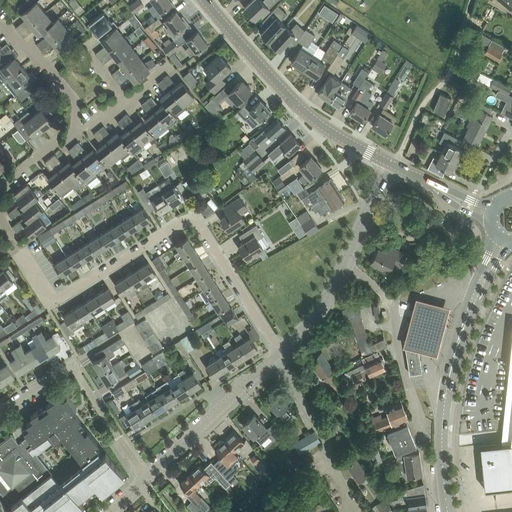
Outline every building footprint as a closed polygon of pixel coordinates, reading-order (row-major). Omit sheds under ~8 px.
[(30,0),(27,0),(23,3),(28,8),(29,7),(34,4),(30,0)] [(69,0),(69,1),(70,2),(69,3),(79,15),(85,11),(76,0),(69,0)] [(143,5),(139,0),(135,0),(128,6),(133,12),(143,5)] [(154,16),(164,8),(172,2),(169,0),(152,0),(155,3),(148,9),(154,16)] [(252,0),(252,1),(244,8),(255,19),(260,14),(262,15),(269,8),(275,2),(277,0),(263,0),(263,1),(261,0),(252,0)] [(27,17),(15,27),(19,32),(44,12),(36,2),(34,4),(29,7),(28,8),(23,12),(27,17)] [(329,15),(333,7),(327,4),(323,13),(329,15)] [(270,23),(261,32),(262,34),(261,35),(267,41),(269,40),(270,41),(285,25),(280,21),(287,14),(277,5),(265,18),(270,23)] [(99,40),(118,26),(113,20),(111,21),(103,11),(96,17),(89,23),(97,33),(95,35),(99,40)] [(174,39),(177,37),(183,32),(191,26),(182,16),(181,17),(176,11),(164,20),(169,26),(166,28),(174,39)] [(53,22),(44,12),(19,32),(23,37),(35,28),(40,33),(44,29),(53,22)] [(340,12),(335,20),(339,23),(342,17),(343,15),(340,12)] [(133,14),(128,18),(136,28),(139,26),(141,24),(133,14)] [(152,15),(146,19),(149,24),(155,20),(152,15)] [(145,28),(154,38),(160,33),(156,28),(163,23),(158,17),(155,20),(149,24),(147,26),(145,28)] [(40,49),(66,28),(58,18),(53,22),(44,29),(48,34),(36,44),(40,49)] [(349,19),(347,22),(354,27),(356,24),(349,19)] [(83,32),(85,30),(77,20),(75,22),(83,32)] [(285,25),(270,41),(272,42),(270,44),(277,50),(278,49),(279,50),(288,40),(295,46),(298,41),(305,31),(304,30),(296,23),(290,30),(285,25)] [(357,25),(351,33),(365,42),(370,34),(357,25)] [(136,28),(134,30),(138,35),(142,31),(139,26),(136,28)] [(107,43),(95,53),(99,58),(124,38),(116,27),(103,38),(107,43)] [(40,49),(44,54),(56,44),(61,49),(74,39),(68,31),(66,28),(40,49)] [(305,31),(298,41),(303,44),(307,47),(311,41),(315,35),(305,29),(304,30),(305,31)] [(190,56),(199,49),(207,43),(197,31),(189,37),(186,39),(190,45),(185,49),(190,56)] [(148,36),(144,40),(152,49),(156,46),(148,36)] [(99,58),(103,63),(115,54),(119,59),(133,48),(124,38),(99,58)] [(492,39),(485,52),(498,59),(505,46),(492,39)] [(163,48),(168,54),(178,47),(173,40),(163,48)] [(313,55),(303,70),(315,77),(320,69),(325,63),(327,59),(331,63),(337,53),(342,45),(334,40),(330,46),(326,51),(319,46),(313,55)] [(0,47),(0,58),(11,49),(6,43),(0,48),(0,47)] [(300,47),(291,62),(303,70),(313,55),(301,47),(300,47)] [(11,49),(0,58),(0,77),(3,80),(22,65),(15,57),(18,55),(13,48),(11,49)] [(123,64),(111,74),(115,79),(141,59),(133,48),(119,59),(123,64)] [(382,50),(377,59),(381,61),(382,62),(387,53),(382,50)] [(331,63),(327,68),(334,73),(344,58),(337,53),(331,63)] [(219,54),(211,61),(205,67),(213,77),(206,83),(214,92),(217,89),(225,82),(220,77),(231,67),(219,54)] [(358,54),(351,65),(356,69),(363,57),(358,54)] [(141,59),(115,79),(119,84),(131,74),(135,80),(149,69),(156,64),(152,59),(144,62),(143,61),(141,59)] [(178,59),(174,62),(178,67),(182,64),(178,59)] [(377,59),(371,68),(375,71),(381,61),(377,59)] [(462,64),(460,72),(464,74),(470,69),(462,64)] [(15,95),(29,84),(37,78),(32,71),(29,74),(22,65),(3,80),(15,95)] [(358,74),(353,82),(354,83),(359,86),(359,87),(365,78),(369,72),(362,68),(358,74)] [(409,81),(412,70),(406,69),(403,79),(409,81)] [(323,84),(318,93),(329,100),(341,81),(336,78),(330,74),(323,84)] [(168,75),(163,79),(183,104),(194,96),(182,81),(176,85),(168,75)] [(357,101),(350,112),(362,120),(373,104),(367,100),(372,93),(367,90),(372,83),(365,78),(359,87),(359,86),(357,89),(363,92),(357,101)] [(386,91),(380,102),(387,106),(394,95),(398,88),(396,87),(399,81),(394,78),(386,91)] [(163,79),(157,83),(167,95),(162,99),(161,97),(161,98),(166,104),(177,117),(175,115),(186,108),(183,104),(163,79)] [(493,79),(490,85),(498,89),(507,94),(508,93),(511,87),(493,79)] [(233,88),(228,93),(240,106),(241,107),(249,99),(245,95),(250,91),(249,91),(240,81),(233,88)] [(341,81),(329,100),(340,107),(345,99),(351,89),(352,88),(341,81)] [(498,89),(495,94),(506,100),(500,112),(511,117),(511,95),(508,93),(507,94),(498,89)] [(225,96),(220,90),(205,105),(212,115),(221,107),(217,103),(225,96)] [(440,93),(433,110),(444,115),(451,97),(440,93)] [(166,104),(161,108),(151,96),(146,100),(166,126),(177,117),(166,104)] [(245,119),(253,127),(270,111),(260,99),(251,108),(247,103),(237,112),(245,120),(245,119)] [(166,126),(146,100),(141,104),(151,116),(146,120),(144,119),(156,134),(166,126)] [(33,115),(32,116),(43,130),(52,123),(50,120),(53,118),(48,111),(51,109),(47,104),(42,108),(41,108),(33,115)] [(469,127),(462,141),(466,142),(467,139),(477,144),(493,115),(484,110),(477,107),(473,113),(476,114),(469,127)] [(377,117),(372,125),(385,133),(388,129),(391,131),(396,124),(393,122),(396,117),(388,111),(383,108),(377,117)] [(35,137),(43,130),(32,116),(28,111),(13,123),(27,140),(33,135),(35,137)] [(122,117),(142,143),(148,139),(151,143),(156,139),(141,120),(140,120),(142,121),(137,125),(127,113),(122,117)] [(138,147),(142,143),(122,117),(117,121),(126,134),(121,137),(121,138),(129,147),(132,151),(134,154),(140,150),(138,147)] [(249,143),(239,152),(245,158),(254,150),(254,148),(256,148),(270,135),(272,138),(277,134),(285,127),(277,118),(269,125),(254,138),(253,136),(249,140),(249,143)] [(12,123),(7,127),(12,132),(16,129),(12,123)] [(209,128),(213,136),(221,132),(216,124),(209,128)] [(132,151),(129,147),(121,138),(121,137),(117,132),(118,134),(113,138),(103,126),(98,130),(119,155),(122,159),(132,151)] [(189,134),(188,131),(186,129),(175,136),(179,141),(189,134)] [(201,129),(195,133),(198,138),(204,134),(201,129)] [(98,130),(93,134),(103,146),(98,150),(97,148),(96,149),(108,164),(119,155),(98,130)] [(439,142),(440,143),(445,145),(442,152),(441,153),(456,161),(462,150),(466,142),(462,141),(444,132),(440,141),(439,142)] [(175,136),(174,136),(172,133),(169,135),(169,142),(170,145),(179,141),(175,136)] [(289,153),(292,150),(300,143),(291,133),(268,153),(273,159),(285,148),(289,153)] [(94,172),(104,163),(92,148),(92,149),(93,150),(88,154),(78,141),(73,145),(94,172)] [(410,156),(417,159),(423,144),(416,141),(410,156)] [(165,142),(159,146),(162,150),(163,150),(168,147),(165,142)] [(97,175),(94,172),(73,145),(68,150),(78,162),(73,166),(83,180),(84,181),(87,184),(97,175)] [(1,149),(0,147),(0,165),(11,157),(6,151),(4,153),(1,149)] [(240,166),(243,169),(259,156),(254,150),(245,158),(243,160),(239,164),(240,166)] [(294,166),(304,157),(299,152),(289,161),(294,166)] [(432,159),(427,168),(442,176),(446,169),(450,172),(452,168),(455,168),(458,163),(456,161),(441,153),(438,159),(433,157),(432,159)] [(65,167),(55,154),(49,158),(70,184),(74,189),(84,181),(83,180),(73,166),(69,161),(68,161),(70,163),(65,167)] [(243,169),(242,171),(251,182),(256,178),(252,173),(254,171),(264,163),(259,156),(243,169)] [(303,183),(314,174),(321,168),(311,156),(299,166),(305,173),(299,178),(303,183)] [(164,157),(158,160),(161,165),(159,167),(165,176),(173,171),(167,161),(165,158),(164,157)] [(49,158),(44,162),(54,175),(50,179),(48,177),(64,197),(74,189),(70,184),(49,158)] [(288,160),(284,164),(287,169),(292,165),(288,160)] [(279,177),(274,181),(279,188),(284,184),(279,177)] [(296,192),(303,188),(296,177),(288,183),(293,192),(294,194),(296,192)] [(165,179),(157,184),(171,205),(182,198),(179,193),(180,193),(179,191),(178,192),(174,185),(169,189),(165,183),(168,182),(165,179)] [(121,191),(129,185),(126,180),(118,186),(121,191)] [(335,195),(339,192),(329,180),(318,187),(309,194),(305,187),(303,188),(296,192),(301,199),(303,198),(304,199),(309,206),(312,204),(313,204),(332,190),(335,195)] [(27,182),(14,192),(18,197),(30,187),(27,183),(27,182)] [(142,187),(137,191),(145,203),(150,211),(156,207),(156,208),(157,207),(160,212),(171,205),(157,184),(145,191),(142,187)] [(33,191),(30,187),(18,197),(14,192),(14,191),(3,200),(7,205),(17,198),(20,203),(17,205),(22,210),(37,198),(38,197),(40,195),(43,192),(40,190),(39,189),(37,189),(35,189),(33,191)] [(110,198),(118,192),(115,187),(107,193),(110,198)] [(344,200),(339,192),(335,195),(332,190),(313,204),(321,215),(331,208),(332,208),(344,200)] [(200,193),(195,197),(199,201),(204,198),(200,193)] [(99,205),(107,199),(104,194),(96,200),(99,205)] [(43,199),(40,195),(38,197),(37,198),(22,210),(17,205),(7,213),(12,218),(21,211),(25,216),(22,218),(26,223),(42,211),(42,210),(43,210),(45,208),(47,206),(43,201),(43,199)] [(240,213),(247,209),(240,197),(223,207),(224,208),(228,205),(231,210),(220,217),(228,230),(244,220),(240,213)] [(93,201),(85,206),(88,211),(96,206),(93,201)] [(206,215),(213,209),(207,201),(199,208),(206,215)] [(143,207),(132,214),(139,225),(150,218),(143,207)] [(77,219),(85,213),(82,208),(74,214),(77,219)] [(35,233),(40,229),(51,220),(43,210),(42,210),(42,211),(26,223),(22,218),(12,226),(16,232),(24,225),(32,235),(32,236),(35,233)] [(128,232),(139,225),(132,214),(121,221),(128,232)] [(66,225),(74,220),(71,215),(63,220),(66,225)] [(307,234),(308,235),(318,228),(311,217),(301,224),(301,225),(306,232),(307,234)] [(110,228),(117,239),(128,232),(121,221),(110,228)] [(55,232),(63,227),(60,222),(52,227),(55,232)] [(248,239),(238,245),(247,259),(248,258),(249,260),(255,256),(254,254),(255,253),(259,251),(263,248),(268,245),(268,244),(263,235),(256,224),(247,230),(244,232),(244,233),(248,239)] [(301,225),(294,230),(299,238),(306,232),(301,225)] [(99,235),(106,246),(117,239),(110,228),(99,235)] [(38,236),(38,237),(45,248),(56,240),(52,234),(49,229),(38,236)] [(88,242),(95,253),(106,246),(99,235),(88,242)] [(187,237),(182,240),(176,244),(179,250),(174,253),(177,259),(178,259),(183,256),(194,248),(187,237)] [(88,242),(77,249),(84,260),(95,253),(88,242)] [(392,262),(400,266),(406,254),(392,247),(387,245),(384,250),(378,248),(371,261),(388,270),(392,262)] [(190,267),(201,259),(194,248),(183,256),(190,267)] [(73,267),(84,260),(77,249),(66,256),(73,267)] [(164,259),(161,254),(152,260),(159,271),(163,268),(164,268),(166,267),(162,261),(164,259)] [(62,274),(73,267),(66,256),(63,257),(55,263),(62,274)] [(190,267),(197,278),(208,271),(201,259),(190,267)] [(137,269),(144,280),(155,273),(153,270),(148,262),(137,269)] [(0,284),(3,288),(5,287),(13,280),(3,268),(0,270),(0,284)] [(168,276),(164,268),(163,268),(159,271),(164,279),(168,276)] [(137,269),(126,276),(133,287),(139,283),(142,288),(147,285),(144,280),(137,269)] [(204,289),(215,281),(208,271),(197,278),(204,289)] [(122,294),(127,291),(131,295),(136,292),(133,287),(126,276),(115,283),(120,291),(122,294)] [(175,287),(170,279),(166,282),(170,290),(175,287)] [(211,300),(222,292),(215,281),(204,289),(199,291),(206,302),(210,299),(211,300)] [(97,294),(104,306),(115,298),(108,287),(97,294)] [(182,298),(177,290),(173,293),(178,301),(182,298)] [(218,311),(221,309),(229,304),(222,292),(211,300),(218,311)] [(416,292),(404,342),(439,351),(452,302),(416,292)] [(167,293),(156,300),(159,304),(171,297),(167,293)] [(97,294),(86,301),(93,312),(104,306),(97,294)] [(145,307),(148,311),(159,304),(156,300),(153,302),(146,306),(145,307)] [(86,301),(75,308),(82,319),(93,312),(86,301)] [(189,309),(184,301),(179,304),(185,312),(189,309)] [(370,344),(358,304),(341,310),(345,321),(350,320),(362,356),(376,349),(377,351),(387,346),(383,338),(370,344)] [(223,313),(220,314),(223,320),(227,325),(230,324),(235,320),(238,318),(231,307),(223,313)] [(35,308),(25,316),(28,319),(31,318),(38,313),(35,308)] [(84,324),(82,319),(75,308),(63,315),(66,320),(60,323),(68,335),(74,331),(74,330),(84,324)] [(142,308),(134,313),(134,314),(137,318),(145,313),(142,308)] [(119,330),(134,320),(128,310),(121,315),(124,320),(116,325),(117,327),(119,330)] [(196,320),(191,312),(186,315),(192,323),(196,320)] [(216,324),(223,320),(220,314),(212,319),(216,324)] [(43,319),(41,316),(30,323),(32,326),(35,324),(43,319)] [(18,317),(14,321),(18,326),(23,323),(18,317)] [(143,319),(135,324),(139,331),(149,325),(145,318),(143,319)] [(112,319),(108,321),(115,332),(116,332),(119,330),(117,327),(116,325),(112,319)] [(201,332),(204,337),(215,331),(212,326),(209,321),(198,328),(200,333),(201,332)] [(4,328),(7,332),(16,326),(14,323),(10,325),(4,328)] [(20,329),(22,332),(30,327),(32,326),(30,323),(20,329)] [(154,332),(149,325),(139,331),(144,338),(154,332)] [(190,340),(200,333),(198,328),(180,339),(188,351),(195,347),(190,340)] [(9,336),(11,339),(22,332),(20,329),(9,336)] [(41,330),(37,333),(51,356),(55,353),(54,351),(60,347),(52,334),(46,338),(41,330)] [(256,331),(249,335),(250,337),(244,340),(240,333),(235,336),(234,337),(239,344),(246,356),(257,349),(253,341),(259,337),(256,331)] [(105,332),(94,339),(97,344),(108,337),(107,336),(105,332)] [(154,332),(144,338),(148,345),(158,339),(154,332)] [(47,358),(51,356),(37,333),(33,335),(32,336),(37,344),(31,347),(39,360),(45,356),(47,358)] [(0,345),(0,346),(11,339),(9,336),(0,342),(0,345)] [(100,373),(112,365),(108,359),(114,355),(111,350),(124,343),(121,337),(94,354),(97,359),(93,362),(100,373)] [(421,372),(421,369),(416,338),(404,339),(409,373),(416,372),(421,372)] [(94,339),(83,346),(86,351),(97,344),(94,339)] [(153,352),(161,347),(162,346),(158,339),(148,345),(153,352)] [(190,355),(188,351),(180,339),(175,343),(184,358),(190,355)] [(223,343),(228,351),(235,363),(246,356),(239,344),(233,347),(228,340),(223,343)] [(31,347),(25,351),(20,343),(15,346),(30,369),(34,366),(33,364),(39,360),(31,347)] [(507,441),(503,442),(503,443),(511,442),(511,343),(511,344),(503,430),(503,432),(506,432),(507,441)] [(26,372),(30,369),(15,346),(11,349),(16,357),(10,361),(12,365),(18,374),(24,369),(26,372)] [(354,382),(375,372),(385,368),(383,363),(384,362),(382,358),(380,358),(377,351),(376,349),(362,356),(362,357),(366,367),(350,374),(354,382)] [(155,355),(152,357),(156,362),(158,366),(165,362),(164,361),(163,358),(167,355),(163,350),(159,352),(155,355)] [(216,358),(224,370),(235,363),(228,351),(216,358)] [(317,380),(321,378),(321,377),(334,370),(321,352),(310,362),(306,364),(317,380)] [(145,361),(149,367),(156,362),(152,357),(145,361)] [(205,365),(208,368),(213,377),(224,370),(216,358),(205,365)] [(118,361),(112,365),(100,373),(107,384),(115,379),(125,373),(122,368),(118,361)] [(14,376),(9,367),(6,363),(0,366),(0,376),(5,385),(9,382),(8,380),(14,376)] [(127,372),(130,377),(141,370),(141,369),(139,365),(138,363),(130,369),(126,371),(127,372)] [(178,372),(182,379),(190,391),(201,384),(193,371),(187,375),(183,369),(178,372)] [(141,373),(134,378),(137,383),(144,379),(144,378),(141,373)] [(321,378),(317,380),(327,396),(341,388),(331,373),(321,379),(321,378)] [(130,387),(137,383),(134,378),(127,382),(130,387)] [(171,386),(179,398),(190,391),(182,379),(171,386)] [(167,380),(156,387),(156,388),(159,393),(167,406),(179,398),(171,386),(167,380)] [(126,390),(123,384),(112,391),(116,397),(126,390)] [(145,395),(148,400),(156,413),(167,405),(159,393),(156,388),(145,395)] [(272,408),(274,411),(277,414),(278,413),(284,420),(290,415),(284,408),(289,404),(278,392),(268,401),(273,407),(272,408)] [(0,511),(38,511),(37,510),(45,504),(51,511),(77,511),(84,507),(78,498),(95,485),(101,493),(124,475),(105,452),(102,454),(98,449),(101,447),(87,429),(81,421),(76,415),(72,410),(76,408),(76,407),(67,394),(62,398),(60,395),(46,404),(49,408),(39,414),(37,411),(30,416),(32,419),(26,423),(28,426),(23,430),(28,436),(24,439),(22,441),(18,443),(17,441),(4,451),(0,445),(0,485),(5,492),(14,502),(11,504),(6,508),(1,501),(0,501),(0,511)] [(134,402),(145,420),(156,413),(148,400),(143,403),(139,398),(134,402)] [(134,427),(145,420),(134,402),(128,405),(132,410),(126,414),(131,423),(134,427)] [(376,431),(398,422),(408,419),(401,402),(392,406),(385,408),(388,415),(381,418),(380,413),(370,417),(376,431)] [(116,405),(111,408),(115,414),(120,411),(116,405)] [(126,414),(119,418),(125,427),(131,423),(126,414)] [(243,425),(249,432),(254,436),(260,442),(271,432),(277,439),(283,434),(273,423),(267,428),(265,426),(259,419),(258,417),(257,418),(254,414),(243,425)] [(483,432),(497,432),(496,425),(492,425),(491,417),(483,418),(483,432)] [(416,449),(406,425),(397,428),(387,432),(396,457),(416,449)] [(321,442),(314,430),(293,442),(300,454),(321,442)] [(235,431),(225,441),(234,451),(245,442),(242,439),(235,431)] [(378,463),(382,461),(373,439),(369,441),(378,463)] [(220,457),(213,464),(231,482),(232,484),(238,480),(232,474),(231,472),(238,466),(237,466),(232,459),(237,454),(234,451),(225,441),(215,451),(220,457)] [(511,486),(511,442),(503,443),(480,446),(484,490),(511,486)] [(422,473),(419,452),(417,452),(416,449),(396,457),(399,470),(406,469),(406,471),(407,475),(412,474),(421,473),(422,473)] [(210,451),(206,453),(212,461),(216,459),(210,451)] [(265,465),(254,454),(250,458),(260,469),(265,465)] [(357,481),(367,474),(355,457),(346,464),(357,481)] [(200,464),(190,474),(199,484),(205,479),(209,482),(215,476),(225,487),(231,482),(213,464),(211,461),(203,468),(200,464)] [(190,474),(179,483),(188,493),(186,495),(192,501),(187,505),(193,511),(203,511),(206,510),(209,506),(204,501),(193,490),(199,484),(190,474)] [(408,507),(417,506),(426,505),(423,483),(423,484),(388,494),(390,502),(397,500),(407,499),(408,507)] [(165,491),(168,497),(178,492),(175,486),(165,491)] [(253,492),(247,498),(252,503),(258,497),(253,492)] [(374,511),(392,511),(383,498),(375,504),(376,505),(371,508),(374,511)]
